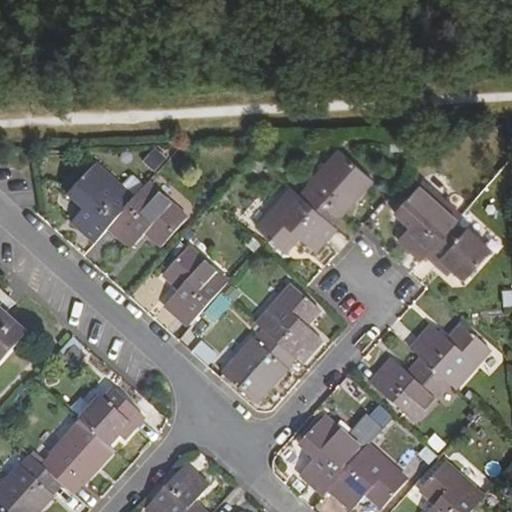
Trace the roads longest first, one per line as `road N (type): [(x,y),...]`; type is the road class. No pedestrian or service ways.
road 1 (track): [(0,118),(511,94)]
road 2 (residential): [(206,404),(190,379),(0,209)]
road 3 (residential): [(243,463),(380,302),(346,269)]
road 4 (residential): [(206,404),(110,511)]
